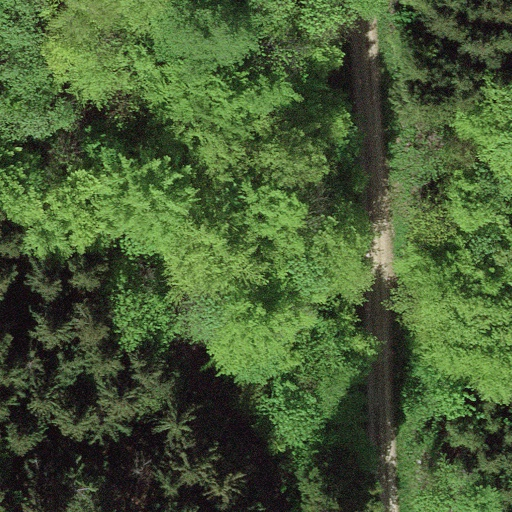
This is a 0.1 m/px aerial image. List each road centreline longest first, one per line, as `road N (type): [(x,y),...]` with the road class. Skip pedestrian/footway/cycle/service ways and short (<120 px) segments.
road 1 (track): [(295,511),(180,336),(127,238),(86,149),(48,0)]
road 2 (track): [(362,0),(384,511)]
